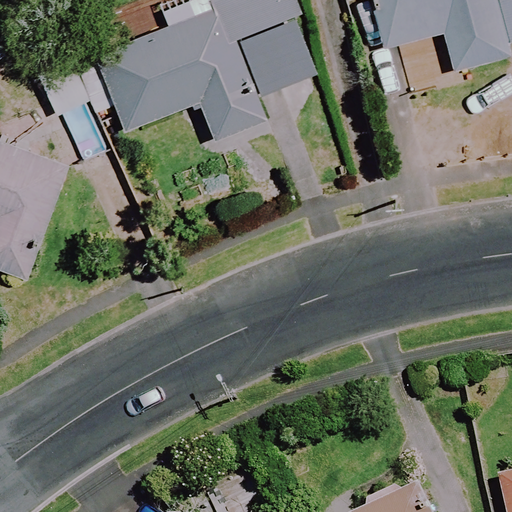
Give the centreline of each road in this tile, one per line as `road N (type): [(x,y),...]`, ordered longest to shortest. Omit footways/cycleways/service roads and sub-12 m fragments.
road 1 (residential): [(511,253),(415,268),(323,296),(145,376),(0,473)]
road 2 (unknown): [(323,296),(441,511)]
